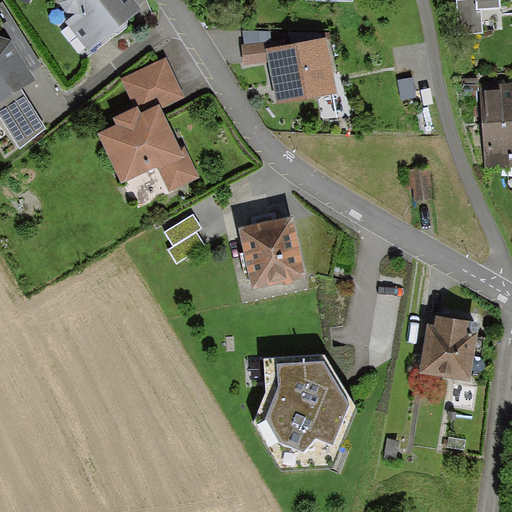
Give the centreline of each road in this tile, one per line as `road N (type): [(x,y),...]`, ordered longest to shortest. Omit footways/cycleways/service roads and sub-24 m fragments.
road 1 (residential): [(172,0),(256,132),(285,162),(495,287)]
road 2 (residential): [(495,287),(500,252),(450,130),(423,0)]
road 3 (residential): [(484,511),(511,336)]
